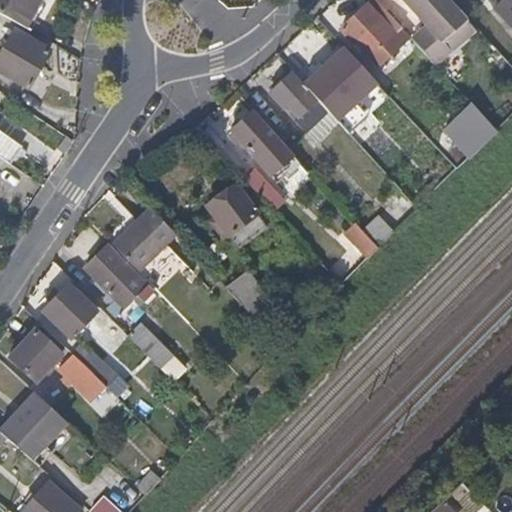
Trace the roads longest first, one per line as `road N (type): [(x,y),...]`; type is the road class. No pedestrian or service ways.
road 1 (residential): [(158,82),(121,118),(0,296)]
road 2 (residential): [(296,0),(247,44),(158,82)]
